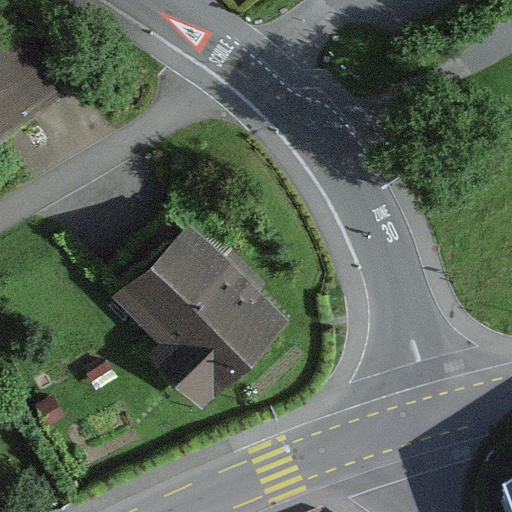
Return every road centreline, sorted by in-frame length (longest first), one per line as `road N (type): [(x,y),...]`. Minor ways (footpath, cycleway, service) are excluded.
road 1 (residential): [(436,418),(319,130)]
road 2 (residential): [(436,418),(184,511)]
road 3 (residential): [(319,130),(143,0)]
road 4 (residential): [(319,130),(511,36)]
